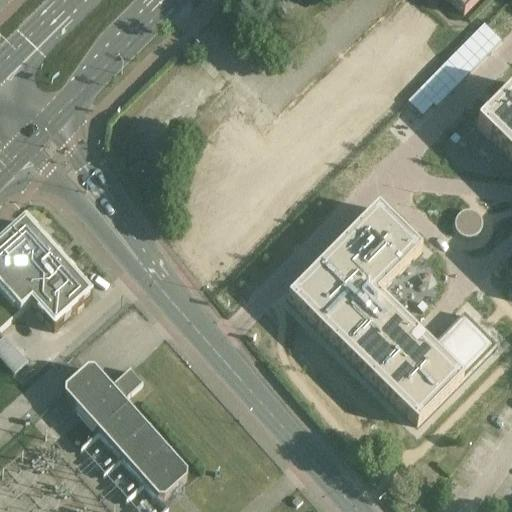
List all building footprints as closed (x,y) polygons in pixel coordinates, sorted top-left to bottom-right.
[(445,0),(464,18),(480,0),(445,0)] [(436,110),(501,44),(484,27),(408,104),(422,118),(433,107),(436,110)] [(511,88),(474,128),(511,165),(511,88)] [(374,212),(285,304),(415,431),(493,350),(461,319),(429,352),(375,300),(418,255),(374,212)] [(69,273),(68,273),(61,266),(60,266),(59,266),(58,267),(53,262),(55,260),(44,246),(26,226),(25,225),(24,225),(23,225),(0,246),(0,332),(28,307),(52,334),(53,335),(54,335),(55,334),(70,321),(70,322),(92,302),(93,301),(93,300),(92,299),(92,298),(69,273)] [(0,361),(14,377),(28,365),(5,339),(0,343),(0,361)] [(114,388),(111,392),(94,373),(87,373),(65,393),(64,400),(99,439),(111,452),(121,464),(133,477),(144,489),(156,502),(159,505),(165,506),(188,485),(188,478),(124,407),(144,390),(130,374),(114,388)]
